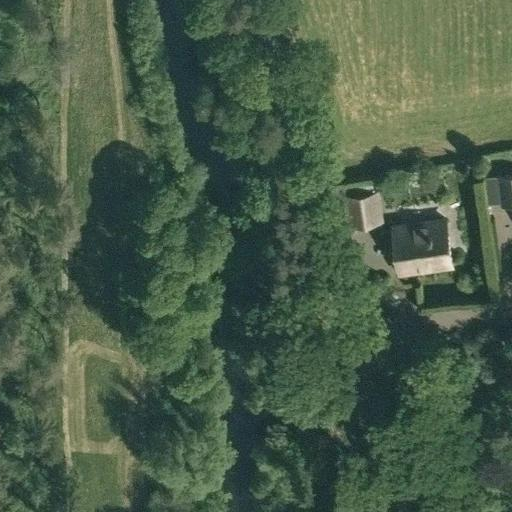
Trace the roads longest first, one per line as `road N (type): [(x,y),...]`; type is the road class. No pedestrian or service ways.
road 1 (unclassified): [(349,338),(256,0)]
road 2 (unclassified): [(396,511),(349,338)]
road 3 (residential): [(349,338),(511,315)]
